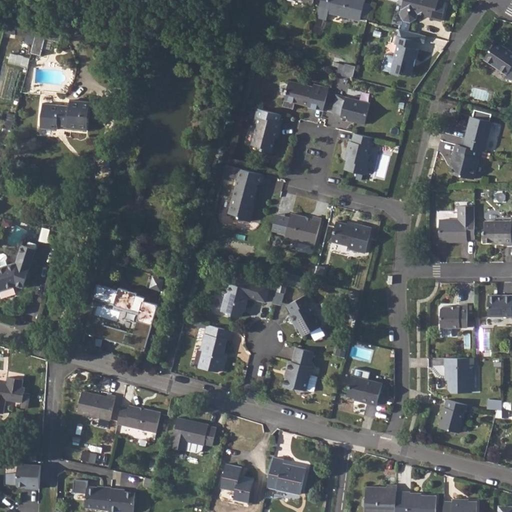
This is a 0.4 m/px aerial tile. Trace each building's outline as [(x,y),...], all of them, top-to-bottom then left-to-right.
[(320,0),(318,8),(327,10),(359,18),(359,16),(363,1),(363,0),(320,0)] [(401,0),(398,14),(401,20),(399,29),(406,30),(408,22),(414,18),(416,14),(431,17),(431,19),(439,21),(444,3),(436,1),(436,0),(401,0)] [(371,3),(363,1),(359,16),(367,17),(371,3)] [(327,10),(318,8),(316,15),(325,18),(327,10)] [(8,15),(4,30),(36,35),(39,20),(8,15)] [(36,35),(31,54),(40,56),(42,49),(45,39),(51,41),(59,42),(63,25),(51,22),(39,20),(36,35)] [(399,28),(397,35),(418,41),(422,42),(424,35),(406,30),(399,29),(399,28)] [(398,44),(391,72),(400,74),(400,72),(411,74),(413,65),(412,64),(413,58),(416,59),(418,49),(416,49),(418,41),(397,35),(395,44),(398,44)] [(45,39),(42,49),(49,51),(51,41),(45,39)] [(504,79),(511,80),(511,53),(494,42),(482,60),(504,75),(504,79)] [(30,65),(31,56),(12,53),(10,62),(30,65)] [(342,76),(345,63),(339,62),(336,74),(342,76)] [(345,63),(342,76),(352,78),(355,66),(345,63)] [(310,101),(324,105),(328,88),(313,84),(313,87),(288,81),(286,89),(288,93),(286,100),(308,106),(310,101)] [(341,115),(341,116),(354,119),(353,121),(364,123),(369,103),(345,97),(336,95),(332,112),(341,115)] [(57,124),(64,125),(67,124),(67,127),(67,128),(87,129),(90,101),(69,100),(69,105),(42,103),(39,128),(57,129),(57,124)] [(257,124),(251,144),(261,146),(261,149),(271,152),(277,130),(278,130),(280,122),(279,122),(281,114),(257,108),(253,123),(257,124)] [(450,109),(448,116),(454,117),(456,110),(450,109)] [(462,138),(460,146),(480,151),(484,152),(492,123),(471,116),(464,139),(462,138)] [(348,140),(346,150),(348,151),(346,160),(344,169),(364,174),(369,154),(366,153),(368,145),(372,146),(374,138),(353,132),(351,141),(348,140)] [(456,145),(452,161),(455,162),(454,168),(452,174),(473,179),(480,151),(460,146),(456,145)] [(226,164),(223,173),(232,176),(235,166),(226,164)] [(249,207),(251,202),(256,182),(236,177),(227,211),(235,213),(237,216),(248,219),(252,208),(250,209),(249,207)] [(474,239),(474,219),(474,205),(458,205),(458,219),(438,219),(439,242),(466,242),(466,239),(474,239)] [(321,218),(313,216),(312,218),(290,213),(289,217),(275,214),(271,230),(286,233),(285,237),(314,245),(321,218)] [(484,231),(483,231),(483,241),(496,241),(497,243),(503,242),(503,244),(511,245),(511,241),(511,216),(511,217),(511,221),(484,221),(484,231)] [(4,217),(2,224),(12,226),(13,219),(4,217)] [(336,220),(331,240),(348,245),(347,248),(365,253),(371,227),(354,222),(353,225),(336,220)] [(0,291),(20,285),(28,288),(39,249),(25,244),(20,262),(11,265),(9,260),(10,257),(9,254),(7,253),(4,254),(0,252),(0,291)] [(317,264),(315,271),(322,273),(324,266),(317,264)] [(281,271),(276,290),(284,293),(287,283),(295,285),(298,275),(281,271)] [(305,277),(298,275),(295,285),(303,287),(305,277)] [(228,311),(227,312),(238,315),(239,314),(240,311),(242,305),(245,306),(247,297),(265,301),(269,284),(253,279),(252,282),(238,279),(237,285),(230,282),(227,291),(223,294),(220,309),(228,311)] [(118,291),(96,285),(93,298),(114,304),(113,306),(132,311),(139,313),(132,335),(136,336),(132,348),(144,351),(158,305),(144,301),(145,298),(137,296),(137,294),(119,288),(118,291)] [(288,314),(293,323),(295,321),(298,327),(303,335),(320,326),(321,322),(318,316),(315,314),(309,303),(311,302),(306,293),(286,304),(291,313),(288,314)] [(511,318),(511,294),(488,295),(488,316),(511,316),(511,318)] [(438,309),(438,328),(465,328),(465,304),(457,304),(457,306),(440,306),(438,309)] [(109,328),(87,321),(84,333),(105,339),(109,328)] [(230,329),(206,323),(200,348),(202,349),(198,365),(217,371),(222,367),(225,357),(221,356),(226,338),(228,339),(230,329)] [(109,328),(105,339),(132,348),(136,336),(132,335),(109,328)] [(370,363),(375,350),(356,343),(351,355),(370,363)] [(313,351),(295,346),(292,361),(288,360),(285,370),(287,371),(282,386),(292,389),(297,386),(305,389),(306,388),(313,390),(317,376),(310,374),(312,365),(309,365),(313,351)] [(472,358),(443,357),(443,366),(444,366),(445,375),(447,375),(447,380),(447,390),(449,392),(470,393),(470,369),(472,367),(472,358)] [(352,375),(346,394),(360,398),(359,400),(376,404),(382,383),(352,375)] [(24,378),(8,376),(7,384),(0,382),(0,412),(5,413),(7,399),(23,401),(22,407),(29,408),(31,393),(25,392),(26,386),(23,386),(24,378)] [(81,390),(76,411),(109,419),(115,396),(106,394),(106,396),(81,390)] [(465,404),(445,399),(437,427),(458,432),(465,404)] [(486,408),(501,410),(501,402),(501,401),(487,399),(486,408)] [(501,402),(501,410),(506,410),(510,410),(510,402),(501,402)] [(121,405),(117,424),(155,432),(160,411),(129,404),(128,407),(121,405)] [(202,445),(203,445),(211,446),(214,428),(206,426),(206,424),(176,418),(170,448),(177,449),(185,451),(200,454),(202,445)] [(273,457),(267,486),(299,494),(305,468),(283,463),(284,460),(273,457)] [(34,488),(42,488),(43,465),(20,464),(20,486),(28,486),(34,486),(34,488)] [(226,464),(221,483),(236,486),(235,491),(234,499),(248,502),(253,479),(240,476),(242,468),(226,464)] [(155,481),(145,479),(143,487),(153,490),(155,481)] [(374,490),(372,487),(366,487),(366,497),(363,499),(363,506),(365,508),(365,511),(395,511),(397,492),(397,485),(387,485),(387,488),(378,488),(379,490),(374,490)] [(110,511),(109,511),(133,511),(136,493),(120,492),(120,490),(111,489),(112,488),(103,487),(103,488),(88,487),(86,507),(101,509),(101,510),(110,511)] [(395,511),(435,511),(436,497),(421,496),(418,496),(418,494),(410,494),(410,492),(397,492),(395,511)] [(444,501),(443,511),(475,511),(476,502),(469,502),(462,502),(462,499),(452,499),(452,502),(444,501)]
